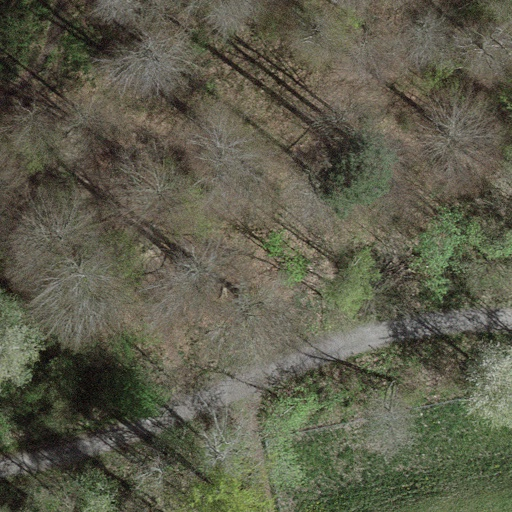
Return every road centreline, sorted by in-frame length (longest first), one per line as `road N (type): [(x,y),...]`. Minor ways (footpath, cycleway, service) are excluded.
road 1 (track): [(251,375),(358,328),(511,313)]
road 2 (track): [(0,91),(63,32),(83,0)]
